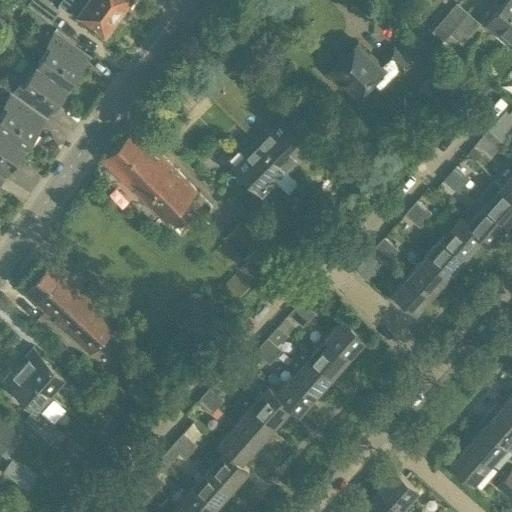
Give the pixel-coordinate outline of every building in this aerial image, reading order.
[(51,20),(60,9),(47,0),(29,0),(28,3),(51,20)] [(61,0),(59,4),(76,16),(78,14),(93,25),(94,23),(106,31),(107,30),(110,32),(117,23),(113,21),(121,10),(105,0),(61,0)] [(105,0),(121,10),(127,2),(130,4),(133,0),(105,0)] [(511,0),(504,0),(488,19),(509,38),(511,34),(511,0)] [(444,40),(450,33),(468,12),(457,2),(433,30),(441,37),(444,40)] [(462,44),(480,22),(468,12),(450,33),(444,40),(453,47),(458,41),(462,44)] [(69,85),(83,66),(69,55),(76,44),(56,30),(47,42),(51,44),(38,64),(69,85)] [(377,61),(358,42),(336,63),(349,75),(344,80),(358,93),(372,79),(381,88),(399,70),(402,73),(412,63),(394,45),(377,61)] [(69,85),(38,64),(25,82),(12,73),(4,84),(12,91),(34,106),(41,95),(55,106),(69,85)] [(434,106),(450,91),(433,74),(418,89),(434,106)] [(0,128),(26,147),(41,126),(27,116),(34,106),(12,91),(4,102),(9,105),(0,117),(0,128)] [(494,132),(499,137),(511,122),(511,111),(511,110),(507,107),(498,117),(489,128),(494,132)] [(313,148),(283,117),(271,128),(268,126),(257,138),(285,166),(297,155),(301,159),(313,148)] [(167,222),(198,190),(134,127),(103,159),(167,222)] [(0,157),(13,166),(26,147),(0,128),(0,157)] [(497,147),(503,140),(499,137),(494,132),(489,128),(483,134),(497,147)] [(491,154),(497,147),(483,134),(476,142),(491,154)] [(266,194),(279,182),(274,177),(285,166),(257,138),(245,149),(247,152),(235,163),(266,194)] [(344,179),(345,178),(361,161),(341,142),(324,159),(344,179)] [(465,183),(470,177),(456,165),(450,171),(465,183)] [(458,191),(465,183),(450,171),(444,179),(458,191)] [(511,193),(511,171),(501,184),(511,193)] [(509,222),(511,219),(511,193),(501,184),(486,202),(509,222)] [(426,218),(431,212),(417,199),(412,206),(426,218)] [(492,241),(509,222),(486,202),(468,221),(484,234),(492,241)] [(281,242),(297,226),(298,225),(277,205),(260,221),(281,242)] [(419,226),(426,218),(412,206),(405,213),(419,226)] [(321,225),(332,215),(324,207),(314,217),(321,225)] [(467,253),(484,234),(468,221),(460,214),(443,233),(452,240),(467,253)] [(244,258),(262,241),(242,219),(223,237),(244,258)] [(326,238),(333,230),(325,223),(318,231),(326,238)] [(450,273),(467,253),(452,240),(443,233),(427,252),(450,273)] [(393,255),(398,249),(384,236),(379,242),(393,255)] [(386,263),(393,255),(379,242),(371,250),(386,263)] [(232,302),(277,259),(264,245),(219,288),(232,302)] [(434,291),(450,273),(427,252),(410,270),(434,291)] [(130,330),(54,259),(23,292),(44,313),(45,312),(88,354),(109,331),(121,340),(130,330)] [(417,310),(434,291),(410,270),(393,289),(417,310)] [(195,323),(208,310),(192,294),(179,307),(195,323)] [(309,320),(315,313),(301,300),(295,307),(309,320)] [(302,326),(309,320),(295,307),(289,313),(302,326)] [(349,356),(366,337),(343,316),(326,335),(349,356)] [(276,356),(282,349),(277,345),(287,334),(277,326),(261,344),(276,356)] [(333,374),(349,356),(326,335),(310,354),(333,374)] [(76,364),(81,360),(61,341),(56,345),(76,364)] [(270,363),(276,356),(261,344),(255,351),(270,363)] [(65,388),(72,381),(65,374),(63,374),(33,346),(24,355),(26,357),(20,365),(49,392),(59,382),(65,388)] [(303,347),(286,366),(293,372),(316,393),(333,374),(310,354),(303,347)] [(245,376),(251,369),(237,356),(231,363),(245,376)] [(49,392),(20,365),(12,372),(10,370),(2,379),(33,408),(33,409),(40,416),(47,409),(40,402),(49,392)] [(93,401),(104,389),(86,372),(75,384),(93,401)] [(293,372),(276,392),(291,405),(299,412),(316,393),(293,372)] [(104,388),(119,402),(128,392),(113,379),(104,388)] [(275,424),(291,405),(276,392),(269,385),(252,404),(275,424)] [(217,407),(224,399),(210,387),(203,395),(217,407)] [(511,415),(511,390),(499,405),(511,415)] [(219,418),(222,413),(216,408),(217,407),(203,395),(198,401),(219,418)] [(258,443),(275,424),(252,404),(235,423),(258,443)] [(483,423),(506,444),(511,437),(511,415),(499,405),(494,411),(489,407),(478,419),(483,423)] [(0,452),(7,457),(16,444),(9,439),(17,426),(0,414),(0,452)] [(54,445),(64,433),(45,416),(35,428),(54,445)] [(241,462),(258,443),(235,423),(218,442),(241,462)] [(490,462),(506,444),(483,423),(467,442),(490,462)] [(183,432),(177,439),(191,452),(197,444),(183,432)] [(185,458),(191,452),(177,439),(171,446),(185,458)] [(201,461),(208,467),(232,488),(249,469),(241,462),(218,442),(201,461)] [(473,482),(490,462),(467,442),(449,461),(473,482)] [(106,447),(86,470),(94,477),(115,454),(106,447)] [(28,487),(38,473),(13,456),(3,470),(28,487)] [(161,457),(153,466),(157,470),(165,469),(169,464),(161,457)] [(215,506),(232,488),(208,467),(192,486),(215,506)] [(158,489),(165,481),(151,468),(144,476),(158,489)] [(401,508),(418,489),(395,468),(378,487),(401,508)] [(143,505),(152,494),(158,489),(144,476),(129,493),(143,505)] [(511,498),(511,481),(505,476),(497,485),(511,498)] [(184,511),(209,511),(215,506),(192,486),(175,504),(184,511)] [(367,511),(397,511),(401,508),(378,487),(361,506),(367,511)] [(184,511),(175,504),(168,498),(161,506),(158,503),(150,511),(184,511)]
